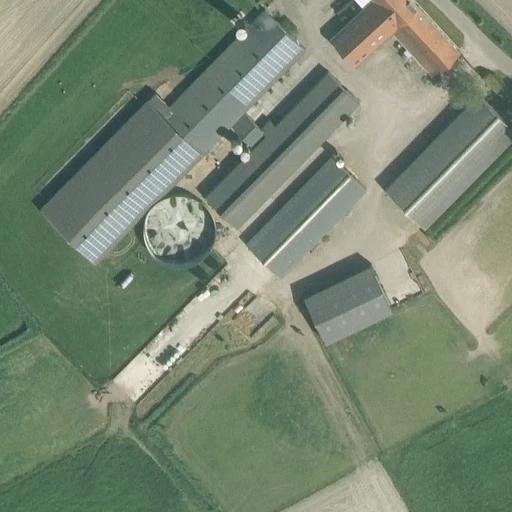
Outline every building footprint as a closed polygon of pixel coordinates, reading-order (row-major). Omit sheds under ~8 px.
[(432,75),(459,51),(412,0),(373,0),(331,39),(354,64),(391,30),(432,75)] [(270,119),(261,128),(244,111),(291,63),(305,48),(265,9),(262,12),(170,106),(155,92),(122,125),(178,180),(211,146),(231,125),(253,146),(244,156),(239,151),(230,160),(236,165),(205,195),(237,227),(265,198),(319,143),(352,109),(359,101),(328,71),(275,125),(270,119)] [(511,125),(479,93),(385,189),(424,226),(511,136),(511,125)] [(122,125),(41,208),(97,262),(104,255),(178,180),(122,125)] [(366,188),(333,156),(246,244),(279,276),(366,188)] [(215,238),(216,230),(215,222),(212,213),(206,205),(198,199),(189,195),(179,194),(170,196),(163,199),(156,204),(150,211),(146,220),(145,230),(146,240),(150,249),(156,256),(163,261),(170,264),(179,266),(189,265),(198,261),(206,255),(212,247),(215,238)] [(327,342),(394,310),(370,263),(305,295),(327,342)]
